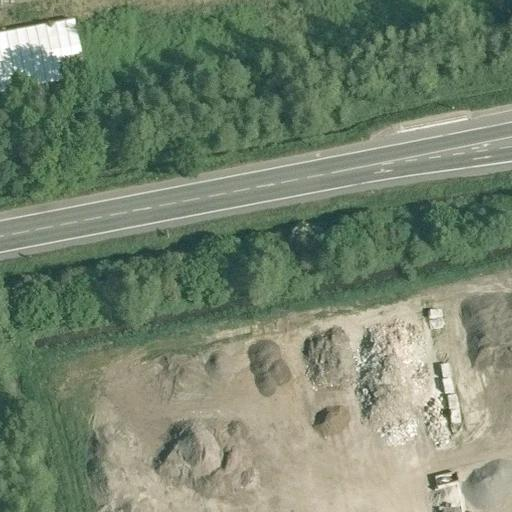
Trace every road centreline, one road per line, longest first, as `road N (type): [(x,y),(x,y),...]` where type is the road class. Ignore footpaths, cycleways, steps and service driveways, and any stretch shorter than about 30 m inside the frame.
road 1 (secondary): [(0,238),(511,142)]
road 2 (unknown): [(407,511),(415,491),(480,444),(511,436)]
